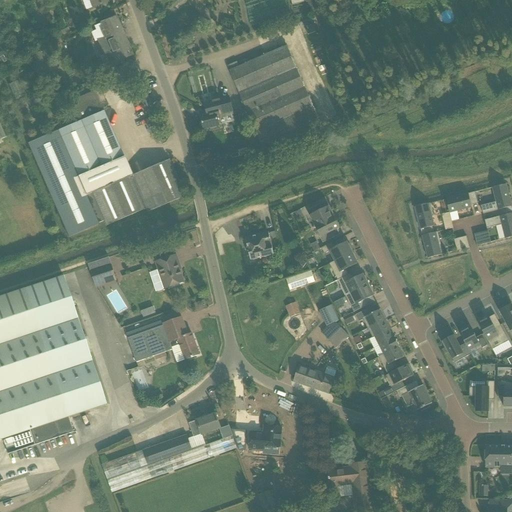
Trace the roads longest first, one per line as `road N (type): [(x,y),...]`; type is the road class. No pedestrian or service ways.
road 1 (unclassified): [(459,427),(378,426),(248,372),(232,343),(180,126),(133,0)]
road 2 (residential): [(347,188),(417,326)]
